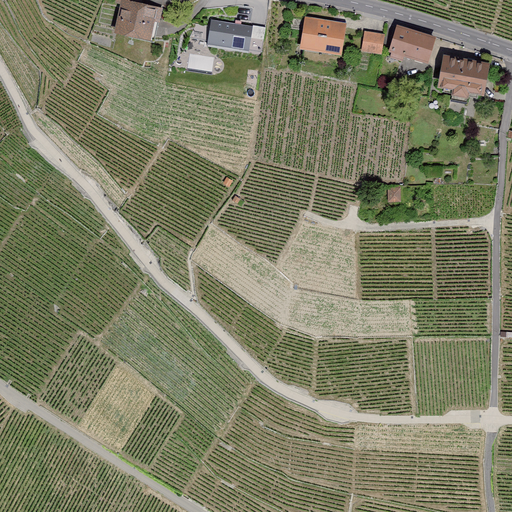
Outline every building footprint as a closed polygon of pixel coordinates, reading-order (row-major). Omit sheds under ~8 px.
[(116,0),(117,0),(125,3),(118,29),(153,38),(162,5),(141,0),(116,0)] [(350,23),(304,16),(299,50),(344,57),(350,23)] [(265,29),(212,18),(207,46),(260,56),(265,29)] [(440,41),(396,27),(386,56),(431,70),(440,41)] [(382,32),(365,31),(363,53),(380,54),(382,32)] [(490,65),(445,58),(440,90),(484,98),(490,65)] [(402,202),(402,185),(388,185),(388,202),(402,202)]
